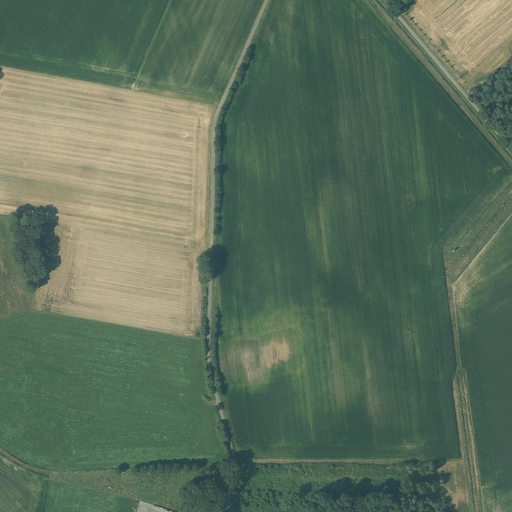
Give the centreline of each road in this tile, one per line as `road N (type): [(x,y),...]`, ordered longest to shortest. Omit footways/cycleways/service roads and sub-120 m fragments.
road 1 (unclassified): [(266,0),(213,131),(208,356),(235,476),(223,511)]
road 2 (unclassified): [(384,0),(511,149)]
